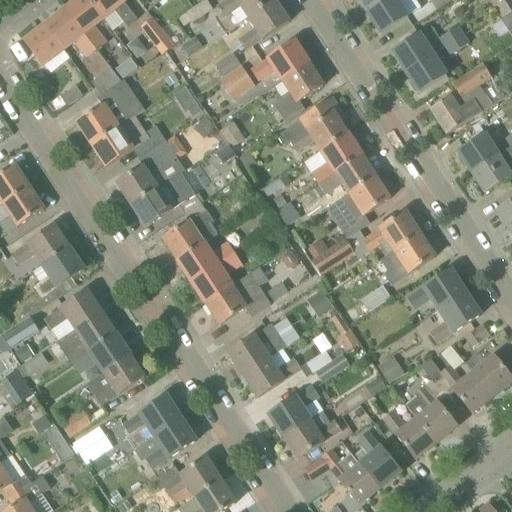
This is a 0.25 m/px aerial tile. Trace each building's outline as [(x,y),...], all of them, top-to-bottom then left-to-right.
[(97,53),(107,45),(95,29),(105,20),(89,0),(80,0),(66,11),(97,53)] [(138,21),(121,0),(89,0),(105,20),(115,13),(127,29),(138,21)] [(273,0),(230,0),(217,8),(224,19),(241,8),(249,20),(275,3),(273,0)] [(357,0),(368,16),(391,0),(357,0)] [(382,36),(409,19),(396,0),(391,0),(368,16),(382,36)] [(192,24),(213,11),(207,1),(193,10),(178,19),(184,28),(191,24),(192,24)] [(246,52),(289,24),(275,3),(249,20),(256,30),(239,41),(246,52)] [(66,11),(45,27),(64,52),(74,44),(86,60),(83,63),(96,81),(111,70),(97,53),(66,11)] [(511,32),(511,14),(501,21),(509,34),(511,32)] [(175,47),(153,19),(140,29),(162,57),(175,47)] [(64,52),(45,27),(25,43),(44,68),(64,52)] [(464,36),(459,28),(439,41),(444,49),(464,36)] [(398,49),(392,53),(395,56),(406,74),(434,56),(419,36),(398,49)] [(450,58),(470,45),(464,36),(445,49),(450,58)] [(191,42),(182,47),(189,59),(198,53),(191,42)] [(283,83),(309,66),(295,44),(252,72),(259,84),(276,72),(283,83)] [(215,67),(223,79),(241,67),(233,55),(215,67)] [(447,77),(434,56),(406,74),(420,95),(447,77)] [(286,125),(305,112),(300,103),(324,88),(309,66),(283,83),(290,94),(273,105),(286,125)] [(491,80),(482,66),(452,85),(461,99),(491,80)] [(234,104),(256,89),(242,67),(219,82),(234,104)] [(174,76),(166,82),(170,88),(178,83),(174,76)] [(112,119),(139,102),(125,82),(122,84),(103,96),(109,105),(78,125),(93,147),(119,130),(112,119)] [(76,88),(65,97),(72,106),(84,97),(76,88)] [(460,111),(451,98),(431,112),(447,137),(481,115),(473,102),(460,111)] [(322,153),(348,136),(341,126),(348,122),(333,99),(299,121),(300,123),(277,138),(285,148),(291,144),(298,154),(315,142),(322,153)] [(198,104),(189,110),(193,116),(202,111),(198,104)] [(205,141),(216,129),(205,119),(194,131),(205,141)] [(119,130),(93,147),(107,169),(119,161),(139,148),(145,157),(167,143),(157,128),(146,136),(144,132),(140,134),(132,122),(119,130)] [(244,143),(232,125),(223,131),(235,149),(244,143)] [(322,153),(305,164),(319,186),(362,158),(348,136),(322,153)] [(499,157),(485,136),(458,154),(472,175),(499,157)] [(150,165),(118,186),(132,208),(177,178),(186,173),(167,143),(145,157),(150,165)] [(236,159),(229,147),(219,154),(226,165),(236,159)] [(499,157),(472,175),(485,196),(511,178),(511,176),(506,168),(511,163),(511,148),(510,150),(499,157)] [(350,196),(376,179),(362,158),(319,186),(326,197),(343,186),(350,196)] [(0,209),(4,207),(30,190),(16,168),(0,178),(0,209)] [(286,176),(281,180),(285,187),(291,184),(286,176)] [(177,178),(132,208),(146,229),(179,208),(185,216),(201,205),(196,197),(191,200),(177,178)] [(350,196),(330,209),(344,231),(340,233),(345,242),(369,226),(364,218),(390,201),(376,179),(350,196)] [(0,237),(2,240),(44,212),(30,190),(4,207),(11,218),(0,225),(0,237)] [(278,212),(293,202),(287,193),(272,202),(278,212)] [(511,232),(511,202),(496,212),(510,234),(511,232)] [(204,246),(217,237),(210,226),(214,223),(201,205),(185,216),(190,224),(164,241),(178,263),(204,246)] [(291,206),(278,214),(285,226),(298,217),(291,206)] [(406,214),(362,242),(370,253),(379,247),(387,258),(393,255),(421,237),(406,214)] [(44,267),(70,250),(55,228),(13,257),(20,268),(37,257),(44,267)] [(400,265),(384,275),(391,286),(435,259),(421,237),(393,255),(400,265)] [(320,279),(355,256),(345,242),(327,254),(313,263),(311,264),(320,279)] [(313,263),(327,254),(321,243),(306,252),(313,263)] [(192,284),(235,256),(228,245),(211,257),(204,246),(178,263),(192,284)] [(39,296),(13,313),(21,326),(30,320),(67,296),(61,287),(84,272),(70,250),(44,267),(51,278),(34,290),(39,296)] [(225,278),(242,266),(235,256),(192,284),(206,306),(232,289),(225,278)] [(271,307),(265,298),(259,289),(268,283),(260,271),(232,289),(206,306),(220,327),(246,311),(252,320),(271,307)] [(439,312),(466,295),(451,273),(408,301),(415,312),(432,301),(439,312)] [(274,303),(289,294),(283,285),(268,294),(274,303)] [(369,314),(391,300),(383,288),(361,303),(369,314)] [(88,293),(46,321),(59,342),(102,314),(88,293)] [(319,317),(333,308),(324,295),(311,304),(319,317)] [(480,317),(466,295),(439,312),(431,318),(438,329),(430,334),(436,345),(480,317)] [(102,314),(59,342),(73,364),(116,336),(102,314)] [(346,354),(360,345),(351,331),(349,332),(339,316),(331,321),(341,336),(337,339),(346,354)] [(12,350),(38,333),(30,320),(21,326),(4,336),(12,350)] [(244,378),(270,360),(287,349),(272,327),(229,355),(244,378)] [(488,349),(483,342),(490,337),(483,327),(467,338),(478,356),(488,349)] [(0,356),(8,351),(9,352),(12,350),(4,336),(0,338),(0,356)] [(116,336),(73,364),(82,376),(98,365),(104,374),(130,357),(116,336)] [(23,365),(35,357),(28,347),(17,354),(23,365)] [(270,360),(244,378),(258,400),(302,371),(294,360),(290,362),(283,352),(270,360)] [(316,374),(333,363),(326,352),(304,367),(311,377),(316,374)] [(118,399),(145,379),(130,357),(104,374),(97,379),(97,380),(88,386),(102,407),(117,397),(118,399)] [(323,385),(350,368),(343,357),(333,363),(316,374),(323,385)] [(511,383),(511,380),(494,358),(473,375),(493,399),(511,383)] [(25,379),(38,371),(31,360),(18,369),(19,370),(25,379)] [(404,377),(394,360),(378,369),(389,387),(404,377)] [(493,399),(473,375),(463,383),(450,367),(442,374),(431,361),(421,369),(433,383),(447,400),(455,393),(473,416),(493,399)] [(372,398),(386,389),(380,379),(365,388),(372,398)] [(416,398),(405,406),(417,421),(437,445),(457,428),(439,406),(447,400),(433,383),(425,389),(418,394),(417,393),(414,395),(415,397),(416,398)] [(18,388),(2,397),(11,413),(27,403),(18,388)] [(269,417),(284,439),(311,422),(303,410),(320,399),(313,388),(269,417)] [(156,438),(182,421),(167,398),(124,426),(131,437),(148,426),(156,438)] [(70,439),(92,425),(83,411),(61,425),(70,439)] [(311,422),(284,439),(299,461),(342,433),(334,421),(330,424),(323,413),(318,416),(311,421),(311,422)] [(437,445),(417,421),(407,429),(395,413),(384,422),(416,461),(437,445)] [(44,418),(35,425),(41,435),(52,429),(44,418)] [(0,440),(12,433),(4,420),(0,422),(0,440)] [(153,471),(196,443),(182,421),(156,438),(163,448),(146,459),(153,471)] [(56,428),(53,429),(44,435),(63,465),(75,458),(56,428)] [(90,455),(108,443),(100,432),(82,443),(90,455)] [(368,434),(358,442),(364,449),(371,458),(361,466),(381,490),(401,474),(368,434)] [(321,460),(305,471),(313,483),(331,471),(360,507),(380,491),(381,490),(361,466),(360,467),(351,456),(341,463),(336,457),(331,452),(331,451),(321,460)] [(9,500),(31,486),(12,457),(0,464),(0,494),(4,492),(9,500)] [(167,473),(153,482),(161,494),(166,491),(172,499),(189,488),(196,499),(222,482),(207,460),(173,483),(167,473)] [(54,511),(43,495),(51,490),(43,478),(31,486),(9,500),(15,509),(9,511),(54,511)] [(203,511),(201,511),(225,511),(228,510),(236,505),(225,487),(222,482),(196,499),(196,500),(203,511)] [(117,492),(111,495),(116,504),(122,500),(117,492)] [(136,511),(137,507),(122,503),(113,507),(116,511),(136,511)]
